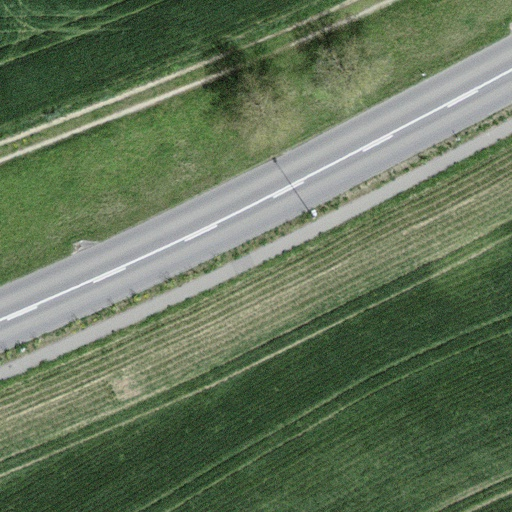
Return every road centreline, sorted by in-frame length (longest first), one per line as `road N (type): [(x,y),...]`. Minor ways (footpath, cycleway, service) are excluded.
road 1 (secondary): [(511,71),(195,241),(0,322)]
road 2 (track): [(0,169),(387,0)]
